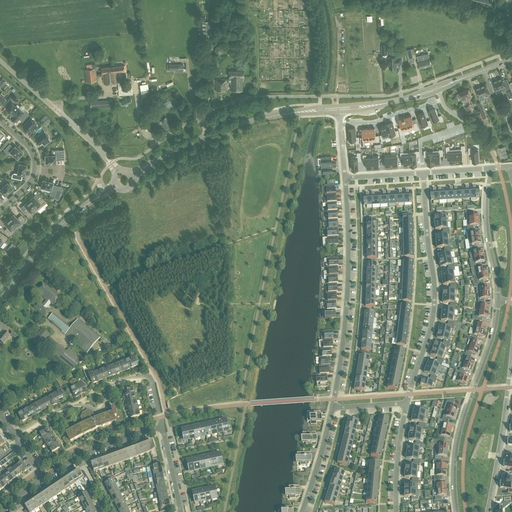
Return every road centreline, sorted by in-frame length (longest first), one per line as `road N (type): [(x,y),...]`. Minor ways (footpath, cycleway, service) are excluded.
road 1 (residential): [(423,173),(434,305),(406,402)]
road 2 (residential): [(332,408),(347,285),(345,178)]
road 3 (residential): [(457,511),(456,450),(499,300)]
road 4 (residential): [(14,435),(70,406),(101,410),(117,381),(135,377),(152,382),(162,427)]
road 5 (tertiary): [(0,301),(57,228),(114,186)]
road 6 (unclassified): [(117,171),(0,59)]
road 7 (residential): [(486,511),(511,354)]
road 8 (tertiary): [(207,136),(259,119),(338,109)]
road 9 (residential): [(499,300),(486,222),(490,168)]
road 10 (residential): [(43,477),(105,444),(162,427)]
